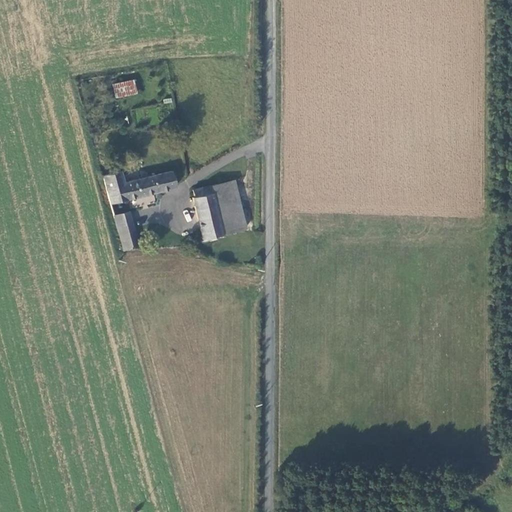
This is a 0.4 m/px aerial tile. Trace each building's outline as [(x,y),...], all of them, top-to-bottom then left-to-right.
[(133,95),(131,80),(110,84),(113,99),(133,95)] [(174,187),(170,171),(147,177),(124,182),(121,171),(103,175),(110,203),(174,187)] [(209,185),(221,234),(246,228),(233,179),(209,185)] [(202,238),(221,234),(209,185),(193,190),(194,197),(192,198),(202,238)] [(119,234),(133,230),(128,212),(114,216),(119,234)] [(137,246),(133,230),(119,234),(123,249),(137,246)]
